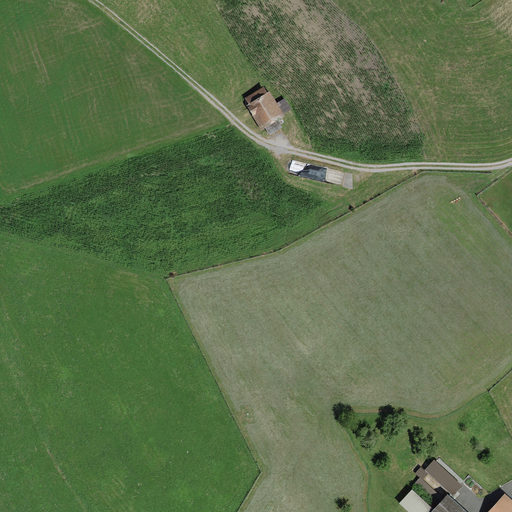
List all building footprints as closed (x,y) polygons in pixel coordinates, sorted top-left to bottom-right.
[(267,90),(265,91),(261,85),(243,96),(246,102),(244,103),(259,129),(283,115),(281,112),(289,107),(282,96),(274,101),(267,90)] [(321,178),(340,184),(343,172),(325,167),(321,178)] [(434,455),(423,466),(420,463),(414,470),(419,474),(412,482),(435,503),(443,495),(422,476),(428,470),(448,489),(452,493),(463,481),(434,455)] [(427,511),(434,505),(413,485),(399,499),(412,511),(427,511)] [(472,511),(452,493),(448,489),(443,495),(435,503),(434,505),(427,511),(472,511)] [(511,511),(511,493),(506,489),(484,511),(511,511)]
